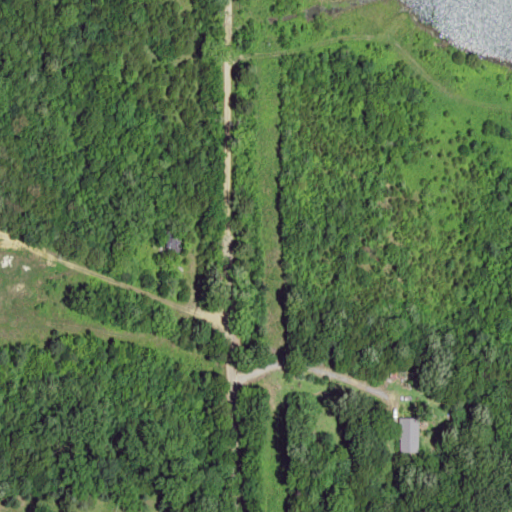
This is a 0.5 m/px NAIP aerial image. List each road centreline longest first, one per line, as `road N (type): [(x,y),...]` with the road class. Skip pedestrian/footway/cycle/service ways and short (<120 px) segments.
road 1 (residential): [(232,511),(225,0)]
road 2 (residential): [(224,321),(0,231)]
road 3 (residential): [(227,382),(283,365),(363,387)]
